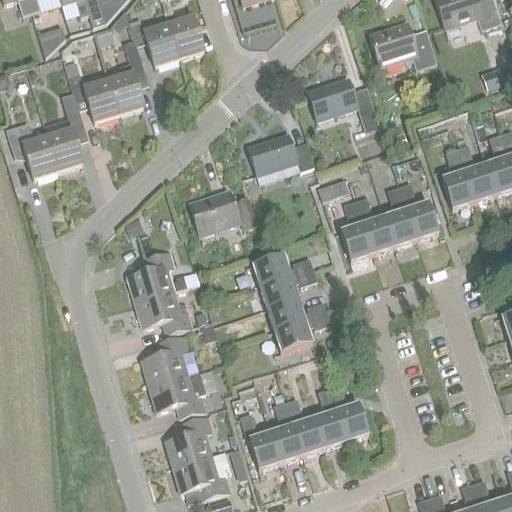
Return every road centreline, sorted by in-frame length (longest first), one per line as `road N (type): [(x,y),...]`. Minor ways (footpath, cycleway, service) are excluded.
road 1 (residential): [(137,511),(69,283),(70,256),(238,92)]
road 2 (residential): [(418,467),(484,444),(485,420),(444,301),(428,296)]
road 3 (residential): [(428,296),(408,296),(373,315),(372,330),(418,467)]
road 4 (residential): [(238,92),(339,0)]
road 5 (residential): [(301,511),(418,467)]
